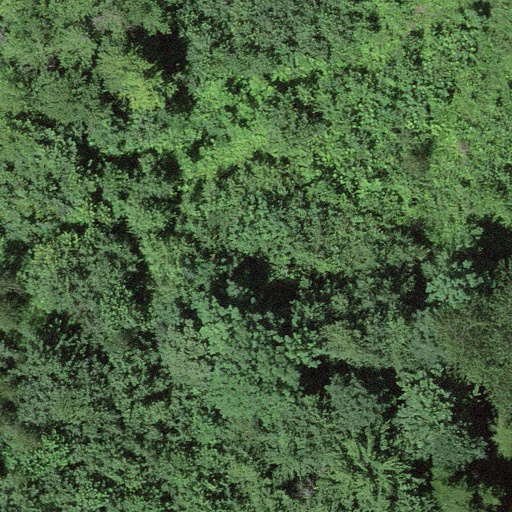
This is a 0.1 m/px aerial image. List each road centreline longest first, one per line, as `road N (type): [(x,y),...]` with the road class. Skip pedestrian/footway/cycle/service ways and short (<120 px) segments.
road 1 (track): [(446,0),(142,257),(58,314),(0,395)]
road 2 (track): [(494,0),(397,316)]
